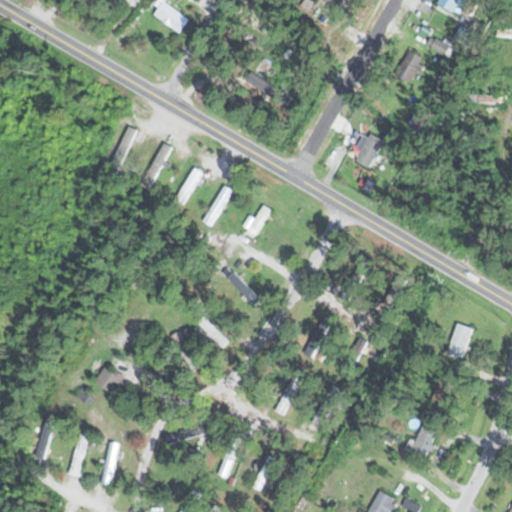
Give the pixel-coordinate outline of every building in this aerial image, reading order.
[(454,12),(459,4),(465,7),(469,0),(436,0),(436,1),(454,12)] [(156,16),(180,32),(189,19),(164,3),(156,16)] [(511,30),(499,31),(499,39),(511,39),(511,30)] [(443,55),(449,45),(432,36),(426,46),(443,55)] [(423,57),(410,51),(399,75),(413,81),(423,57)] [(370,145),(375,151),(383,145),(379,139),(370,145)] [(234,191),(227,187),(204,221),(211,226),(234,191)] [(273,211),(266,206),(247,234),(254,238),(273,211)] [(253,306),(260,299),(234,273),(227,279),(253,306)] [(229,342),(204,317),(198,323),(223,348),(229,342)] [(463,359),(474,330),(457,323),(446,353),(463,359)] [(172,336),(191,371),(199,367),(180,332),(172,336)] [(96,382),(113,394),(124,378),(107,366),(96,382)] [(306,375),(299,370),(275,409),(282,413),(306,375)] [(452,383),(435,381),(430,420),(447,422),(452,383)] [(322,427),(342,391),(333,386),(313,422),(322,427)] [(438,431),(423,424),(410,453),(426,459),(438,431)] [(87,435),(78,434),(73,474),(81,475),(87,435)] [(233,475),(250,443),(236,436),(219,467),(233,475)] [(120,443),(111,442),(104,484),(112,485),(120,443)] [(278,459),(271,455),(254,485),(261,489),(278,459)] [(391,511),(398,498),(380,490),(369,511),(367,511),(362,509),(360,511),(391,511)]
